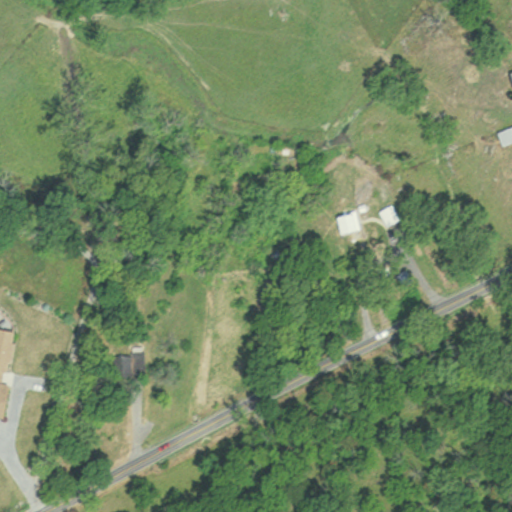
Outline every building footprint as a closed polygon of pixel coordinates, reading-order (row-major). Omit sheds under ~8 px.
[(511,69),(495,74),(501,100),(509,98),(511,109),(511,69)] [(511,142),(511,128),(511,127),(490,134),(495,149),(511,142)] [(327,216),(331,236),(351,232),(347,213),(327,216)] [(399,289),(408,283),(400,271),(391,277),(399,289)] [(122,358),(108,357),(108,375),(122,375),(122,358)]
